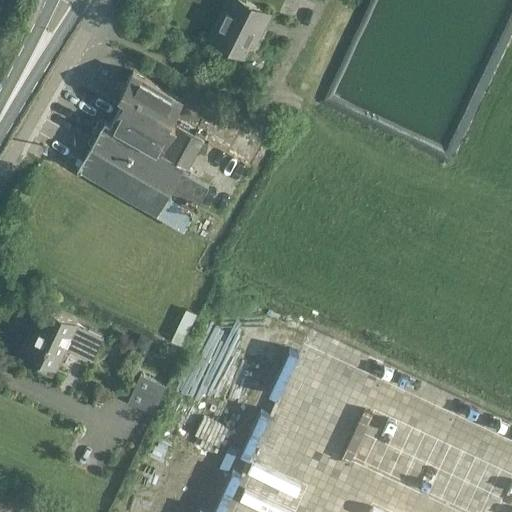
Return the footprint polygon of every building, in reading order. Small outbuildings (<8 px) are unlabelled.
[(256,39),(268,16),(270,13),(245,0),(227,0),(218,19),(221,25),(214,38),(243,53),(252,37),(256,39)] [(83,158),(78,166),(78,167),(157,212),(165,198),(179,205),(182,201),(196,208),(209,185),(189,174),(192,168),(188,166),(203,138),(207,140),(212,131),(199,125),(195,133),(169,119),(182,96),(133,69),(124,85),(128,87),(124,95),(120,92),(119,93),(122,95),(120,99),(123,101),(111,123),(102,118),(99,119),(97,122),(100,124),(98,127),(95,125),(93,129),(94,132),(97,133),(90,145),(91,146),(84,159),(83,158)] [(77,321),(46,307),(25,352),(41,360),(37,367),(52,374),(66,346),(93,358),(104,335),(76,323),(77,321)] [(186,309),(171,341),(182,346),(197,314),(186,309)] [(140,333),(135,345),(147,350),(152,338),(140,333)] [(271,387),(287,394),(307,353),(291,345),(271,387)] [(165,383),(140,372),(129,396),(128,400),(152,411),(154,412),(167,384),(165,383)] [(0,511),(6,511),(11,503),(0,497),(0,511)]
